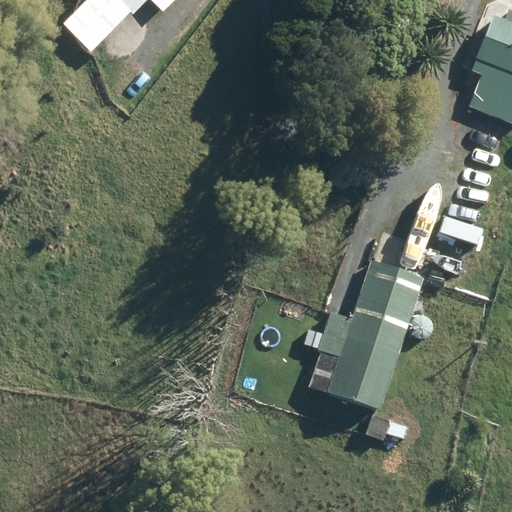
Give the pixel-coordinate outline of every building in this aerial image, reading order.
[(115,0),(129,15),(144,0),(115,0)] [(468,72),(479,76),(466,108),(511,125),(511,13),(506,11),(501,21),(489,17),(472,59),(473,60),(468,72)] [(337,163),(333,181),(363,188),(367,170),(337,163)] [(422,279),(368,260),(348,319),(328,312),(315,352),(318,353),(306,388),(377,412),(422,279)] [(364,437),(383,443),(385,435),(401,440),(405,425),(370,415),(364,437)]
